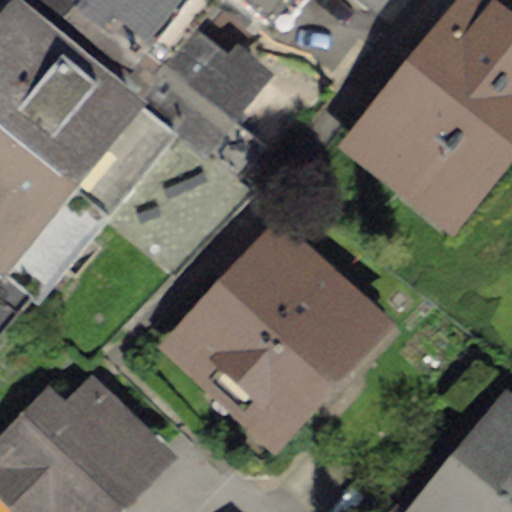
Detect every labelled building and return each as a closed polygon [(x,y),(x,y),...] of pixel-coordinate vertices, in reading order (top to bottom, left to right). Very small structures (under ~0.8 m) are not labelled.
[(298,0),(14,0),(24,8),(132,100),(196,25),(217,0),(252,0),(280,23),(298,0)] [(511,134),(511,33),(480,7),(365,146),(447,213),(511,134)] [(24,8),(0,37),(0,124),(112,214),(173,265),(237,189),(199,156),(132,100),(24,8)] [(132,100),(199,156),(263,81),(196,25),(132,100)] [(112,214),(0,124),(0,297),(27,319),(112,214)] [(370,331),(276,240),(172,348),(267,439),(370,331)] [(0,322),(8,311),(0,304),(0,322)] [(130,511),(161,476),(54,385),(0,448),(0,511),(130,511)] [(511,511),(511,423),(489,404),(396,511),(511,511)]
